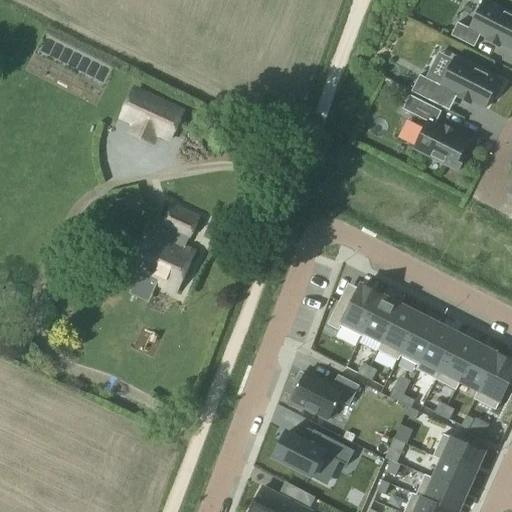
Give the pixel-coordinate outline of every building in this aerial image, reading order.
[(511,16),(483,2),(468,30),(457,24),(450,37),(473,49),(479,36),(486,39),(484,41),(499,49),(500,46),(511,52),(511,16)] [(495,98),(503,84),(454,59),(439,87),(456,96),(455,98),(470,105),(471,103),(484,110),(491,96),(495,98)] [(434,85),(419,77),(411,93),(427,101),(434,85)] [(134,135),(150,143),(155,133),(170,139),(181,114),(136,93),(124,118),(139,125),(134,135)] [(460,156),(467,142),(455,136),(456,133),(441,126),(440,128),(434,125),(441,113),(409,97),(402,111),(427,123),(413,150),(457,173),(464,159),(460,156)] [(138,272),(158,282),(156,286),(175,295),(195,253),(182,248),(186,238),(189,239),(199,218),(173,206),(157,240),(154,239),(138,272)] [(338,303),(326,326),(337,332),(339,327),(360,338),(380,297),(362,288),(360,287),(358,291),(349,309),(339,303),(338,303)] [(380,297),(360,338),(363,334),(380,343),(376,352),(377,352),(400,307),(381,298),(381,297),(380,297)] [(400,307),(377,352),(396,362),(418,317),(400,307)] [(418,317),(396,362),(397,362),(399,358),(416,367),(414,371),(415,372),(438,327),(419,317),(418,317)] [(438,327),(415,372),(416,372),(435,382),(458,337),(438,327)] [(458,337),(435,382),(454,391),(455,392),(477,347),(477,346),(458,337)] [(477,347),(455,392),(456,392),(460,383),(477,392),(473,401),(474,401),(497,356),(496,356),(477,347)] [(511,363),(497,356),(474,401),(495,412),(511,377),(511,363)] [(362,364),(357,375),(364,378),(369,368),(362,364)] [(369,368),(364,378),(371,382),(377,371),(369,368)] [(296,390),(290,402),(328,421),(338,402),(348,407),(358,388),(337,377),(332,387),(304,373),(303,376),(300,374),(292,388),(296,390)] [(392,392),(389,398),(400,404),(402,398),(403,396),(392,391),(392,392)] [(402,398),(400,404),(407,408),(410,409),(413,403),(414,402),(403,396),(402,398)] [(439,403),(434,414),(441,417),(444,411),(446,407),(439,403)] [(444,411),(441,417),(448,421),(454,410),(446,407),(444,411)] [(407,408),(404,416),(414,421),(418,413),(410,409),(407,408)] [(466,417),(460,427),(467,431),(472,420),(466,417)] [(286,436),(273,461),(310,481),(322,457),(338,465),(346,469),(353,455),(313,434),(306,447),(286,436)] [(432,456),(432,457),(474,475),(483,454),(441,435),(432,456)] [(393,440),(384,460),(390,462),(394,464),(403,444),(393,440)] [(423,477),(465,495),(474,475),(432,457),(432,458),(440,462),(433,480),(424,476),(423,477)] [(390,462),(385,473),(394,477),(399,466),(394,464),(390,462)] [(411,494),(411,495),(449,511),(457,511),(465,495),(423,477),(415,496),(411,494)] [(381,482),(376,493),(384,496),(388,485),(381,482)] [(262,489),(249,511),(306,511),(313,498),(297,490),(291,503),(277,497),(262,489)] [(403,511),(449,511),(411,495),(403,511)]
